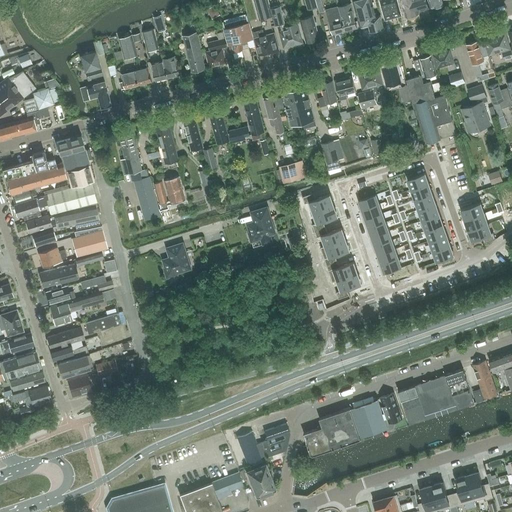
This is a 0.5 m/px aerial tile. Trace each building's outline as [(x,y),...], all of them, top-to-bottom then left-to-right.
[(253,0),(259,20),(272,16),(267,0),(253,0)] [(305,0),(308,10),(317,8),(314,0),(305,0)] [(376,16),(371,0),(356,0),(353,1),(360,27),(362,27),(363,28),(368,26),(367,25),(369,25),(370,31),(384,28),(380,15),(376,16)] [(379,0),(385,20),(400,16),(395,0),(379,0)] [(419,13),(418,11),(415,0),(400,0),(406,17),(419,13)] [(415,0),(418,11),(429,8),(426,0),(415,0)] [(428,0),(431,8),(435,7),(437,6),(437,8),(442,7),(441,5),(443,5),(441,0),(428,0)] [(338,7),(345,31),(347,31),(349,33),(353,32),(353,29),(357,28),(350,4),(338,7)] [(215,5),(211,8),(215,17),(220,15),(215,5)] [(277,7),(272,8),(276,25),(285,23),(281,6),(277,7)] [(328,17),(333,35),(345,31),(338,7),(333,8),(328,17)] [(247,13),(223,20),(231,48),(232,52),(243,49),(241,45),(240,41),(253,37),(252,33),(247,13)] [(154,17),(153,17),(154,18),(158,32),(166,30),(161,15),(154,17)] [(306,42),(320,38),(313,15),(299,19),(306,42)] [(294,28),(293,25),(288,26),(289,29),(280,31),(285,48),(303,43),(299,26),(294,28)] [(148,51),(159,48),(153,28),(143,31),(148,51)] [(263,30),(259,31),(252,33),(253,37),(255,37),(259,55),(269,52),(269,54),(274,53),(274,51),(279,49),(275,33),(265,35),(263,30)] [(140,32),(133,34),(135,41),(142,39),(140,32)] [(192,72),(205,68),(196,32),(183,35),(192,72)] [(211,50),(206,52),(210,67),(226,63),(222,48),(227,47),(223,32),(217,33),(219,40),(209,42),(211,50)] [(511,56),(511,53),(506,33),(484,39),(489,55),(502,51),(504,59),(511,56)] [(124,58),(137,55),(132,35),(119,38),(124,58)] [(478,41),(467,45),(473,66),(477,78),(483,77),(483,75),(478,62),(484,60),(478,41)] [(99,66),(95,50),(81,54),(88,79),(103,75),(101,65),(99,66)] [(437,68),(454,63),(450,50),(433,55),(437,68)] [(28,54),(23,56),(27,66),(32,64),(28,54)] [(420,58),(414,60),(417,72),(421,71),(422,75),(425,74),(426,77),(437,74),(431,55),(420,58)] [(163,61),(168,78),(180,75),(175,56),(163,58),(163,61)] [(155,81),(168,78),(163,61),(151,63),(155,81)] [(387,86),(401,82),(397,64),(382,68),(387,86)] [(135,70),(139,85),(152,82),(148,67),(135,70)] [(12,68),(1,73),(4,79),(14,73),(12,68)] [(383,84),(379,68),(358,73),(362,89),(372,87),(373,90),(358,93),(362,108),(378,104),(374,91),(377,90),(376,86),(383,84)] [(23,70),(8,78),(8,77),(1,81),(0,81),(0,115),(16,102),(36,87),(23,70)] [(125,89),(139,85),(135,70),(122,74),(124,81),(120,82),(122,89),(125,88),(125,89)] [(453,86),(465,83),(461,72),(450,76),(453,86)] [(483,77),(477,78),(478,81),(490,78),(488,73),(483,75),(483,77)] [(424,82),(422,75),(407,79),(426,142),(457,133),(445,94),(435,96),(430,80),(424,82)] [(352,76),(335,81),(340,100),(347,98),(346,94),(356,92),(356,91),(352,76)] [(111,105),(105,81),(103,80),(99,81),(100,84),(95,85),(95,84),(87,86),(90,98),(98,96),(100,108),(111,105)] [(329,82),(328,80),(324,81),(324,84),(321,84),(324,97),(319,98),(321,107),(327,105),(327,103),(337,101),(332,81),(329,82)] [(442,90),(439,82),(433,84),(435,92),(442,90)] [(500,90),(498,83),(488,87),(498,116),(502,115),(504,114),(502,108),(511,103),(507,87),(500,90)] [(403,102),(411,99),(407,85),(399,87),(403,102)] [(468,132),(491,124),(483,102),(488,101),(482,85),(468,89),(472,100),(468,101),(470,106),(462,109),(467,122),(465,122),(468,132)] [(49,87),(33,93),(38,109),(55,104),(49,87)] [(306,87),(295,90),(303,123),(304,128),(316,125),(306,87)] [(291,126),(303,123),(295,90),(283,93),(291,126)] [(277,133),(284,132),(281,121),(280,117),(275,96),(264,99),(270,124),(272,125),(275,125),(277,133)] [(257,100),(244,103),(253,140),(262,138),(260,132),(264,131),(257,100)] [(321,107),(320,107),(323,117),(330,115),(327,105),(321,107)] [(14,122),(17,135),(36,130),(34,122),(36,121),(36,119),(44,117),(44,115),(49,114),(47,108),(42,109),(31,112),(33,117),(14,122)] [(217,143),(229,140),(221,110),(209,113),(217,143)] [(498,116),(497,117),(498,122),(500,128),(506,126),(505,122),(502,115),(498,116)] [(192,150),(204,147),(195,116),(183,120),(192,150)] [(0,140),(17,135),(14,122),(0,125),(0,140)] [(178,160),(169,123),(156,127),(156,128),(154,128),(156,133),(157,132),(165,163),(178,160)] [(231,140),(251,135),(248,125),(239,128),(229,131),(231,140)] [(68,138),(72,150),(84,147),(81,134),(68,138)] [(135,180),(149,176),(147,169),(143,170),(142,170),(133,134),(120,137),(129,173),(133,172),(135,180)] [(59,154),(72,150),(68,138),(56,141),(59,154)] [(340,167),(339,159),(344,158),(339,138),(321,143),(326,162),(327,162),(329,170),(340,167)] [(379,138),(371,140),(374,154),(382,152),(379,138)] [(367,139),(359,141),(361,148),(369,146),(367,139)] [(71,187),(93,181),(84,149),(62,155),(71,187)] [(4,168),(3,169),(5,177),(48,166),(56,163),(54,157),(46,159),(44,151),(32,154),(34,161),(4,168)] [(215,157),(207,159),(209,169),(217,167),(215,157)] [(307,176),(303,159),(279,166),(280,168),(276,169),(279,180),(283,179),(284,182),(307,176)] [(48,166),(5,177),(10,194),(11,193),(31,188),(41,185),(46,183),(54,181),(64,178),(66,178),(64,169),(62,162),(56,163),(48,166)] [(207,199),(208,199),(214,197),(207,170),(200,172),(207,199)] [(425,172),(408,178),(412,189),(429,183),(425,172)] [(150,176),(149,176),(135,180),(134,181),(145,219),(161,215),(150,176)] [(171,204),(185,200),(179,176),(164,180),(171,204)] [(52,214),(64,211),(97,204),(91,182),(68,188),(47,194),(52,214)] [(161,210),(168,208),(166,201),(167,201),(162,182),(154,184),(161,210)] [(429,183),(412,189),(415,199),(432,193),(429,183)] [(44,194),(45,195),(47,194),(68,188),(67,185),(44,191),(44,194)] [(34,199),(31,189),(14,195),(17,204),(14,205),(17,216),(39,210),(36,198),(34,199)] [(314,193),(303,197),(305,203),(311,201),(315,212),(334,205),(330,194),(316,199),(314,193)] [(432,193),(415,199),(419,210),(436,204),(432,193)] [(376,194),(359,200),(362,209),(379,203),(376,194)] [(472,206),(461,209),(465,220),(485,213),(481,203),(483,202),(481,196),(470,200),(472,206)] [(379,203),(362,209),(365,218),(382,212),(379,203)] [(436,204),(419,210),(423,220),(440,214),(436,204)] [(318,222),(312,224),(314,230),(326,226),(324,221),(338,216),(334,205),(315,212),(318,222)] [(101,226),(95,206),(48,216),(47,214),(26,221),(30,232),(52,226),(56,225),(57,228),(75,224),(76,231),(101,226)] [(273,242),(271,234),(275,233),(267,207),(252,212),(254,219),(255,219),(256,222),(248,224),(250,232),(249,232),(252,242),(260,239),(262,245),(273,242)] [(382,212),(365,218),(368,228),(386,221),(382,212)] [(485,213),(465,220),(469,230),(488,223),(485,213)] [(440,214),(423,220),(426,230),(443,224),(440,214)] [(386,221),(368,228),(372,237),(389,231),(386,221)] [(488,223),(469,230),(473,241),(483,237),(485,243),(496,239),(494,233),(492,233),(488,223)] [(443,224),(426,230),(430,240),(447,234),(443,224)] [(76,236),(102,229),(102,226),(101,226),(76,231),(75,231),(76,236)] [(326,226),(314,230),(316,236),(323,234),(326,245),(346,238),(342,227),(328,232),(326,226)] [(53,229),(33,235),(36,246),(56,239),(53,229)] [(107,247),(102,229),(76,236),(70,237),(75,256),(107,247)] [(389,231),(372,237),(375,246),(392,240),(389,231)] [(447,234),(430,240),(433,251),(451,245),(447,234)] [(330,256),(324,258),(326,264),(337,260),(336,254),(350,249),(346,238),(326,245),(330,256)] [(392,240),(375,246),(378,255),(395,249),(392,240)] [(191,268),(183,243),(168,248),(170,255),(171,255),(171,257),(164,260),(166,268),(164,268),(167,278),(178,274),(177,272),(191,268)] [(451,245),(433,251),(437,261),(454,255),(451,245)] [(57,247),(51,249),(38,253),(43,268),(62,262),(61,259),(67,257),(64,249),(58,251),(57,247)] [(395,249),(378,255),(381,264),(398,258),(395,249)] [(77,266),(104,259),(102,251),(76,258),(77,266)] [(230,258),(223,260),(225,267),(233,265),(230,258)] [(398,258),(381,264),(385,273),(402,267),(398,258)] [(337,260),(326,264),(328,270),(334,267),(338,278),(357,271),(354,260),(339,265),(337,260)] [(43,287),(64,281),(78,278),(75,264),(40,272),(43,287)] [(357,271),(338,278),(342,289),(361,283),(357,271)] [(97,284),(105,282),(104,276),(90,280),(81,282),(82,288),(92,285),(97,284)] [(105,282),(97,284),(99,290),(113,286),(111,280),(105,282)] [(0,300),(13,296),(9,283),(0,285),(0,300)] [(69,292),(67,286),(46,292),(49,304),(74,296),(73,291),(69,292)] [(113,288),(89,295),(50,306),(56,324),(73,319),(70,311),(116,298),(113,288)] [(336,298),(324,302),(327,308),(338,304),(336,298)] [(24,331),(17,309),(0,314),(3,324),(0,324),(0,328),(0,329),(5,328),(7,336),(24,331)] [(88,334),(121,323),(118,313),(85,323),(88,334)] [(81,327),(47,336),(51,349),(84,339),(81,327)] [(0,348),(1,348),(32,339),(31,333),(0,341),(0,348)] [(51,349),(49,349),(53,362),(55,362),(57,361),(64,359),(84,353),(84,354),(102,349),(98,335),(84,339),(51,349)] [(32,339),(1,348),(3,355),(34,346),(32,339)] [(8,376),(24,371),(40,367),(35,349),(3,359),(8,376)] [(511,351),(489,359),(494,373),(506,368),(511,385),(511,351)] [(62,376),(64,376),(91,368),(92,365),(91,362),(89,354),(58,363),(62,376)] [(98,376),(118,370),(115,360),(96,365),(97,369),(98,376)] [(485,400),(485,398),(497,394),(486,360),(473,365),(481,388),(473,391),(477,403),(485,400)] [(14,390),(45,381),(41,368),(10,377),(14,390)] [(446,375),(458,409),(474,404),(463,369),(446,375)] [(72,396),(92,390),(86,372),(67,377),(72,396)] [(427,419),(458,409),(446,375),(416,385),(427,419)] [(52,400),(47,385),(28,390),(13,395),(14,400),(30,395),(33,405),(52,400)] [(410,425),(427,419),(416,385),(399,391),(410,425)] [(386,419),(385,419),(388,428),(389,431),(394,429),(396,423),(395,421),(403,418),(395,393),(379,398),(386,419)] [(361,437),(388,428),(385,419),(378,399),(351,408),(361,437)] [(21,415),(31,412),(30,406),(19,409),(21,415)] [(315,458),(351,446),(362,442),(361,439),(362,439),(361,437),(351,408),(321,419),(324,427),(304,433),(312,456),(314,455),(315,458)] [(285,450),(289,433),(286,423),(265,430),(267,437),(265,438),(266,440),(263,441),(267,455),(285,450)] [(256,443),(251,430),(237,436),(248,466),(268,458),(261,441),(256,443)] [(256,497),(257,497),(257,498),(262,496),(262,495),(275,489),(265,463),(245,469),(256,497)] [(186,511),(222,511),(218,499),(232,493),(231,491),(244,486),(238,472),(180,494),(186,511)] [(485,497),(486,499),(493,497),(489,483),(483,485),(479,472),(477,473),(477,472),(469,474),(469,475),(467,475),(475,500),(485,497)] [(458,478),(456,479),(460,492),(453,493),(457,506),(475,500),(467,475),(466,476),(466,475),(458,478)] [(173,511),(164,482),(111,497),(106,507),(107,511),(173,511)] [(434,485),(432,486),(439,511),(457,506),(453,493),(447,495),(443,482),(441,483),(441,482),(434,485)] [(434,511),(439,511),(432,486),(430,486),(423,488),(421,489),(424,502),(418,504),(420,511),(434,511)] [(397,495),(376,501),(379,511),(400,505),(397,495)]
